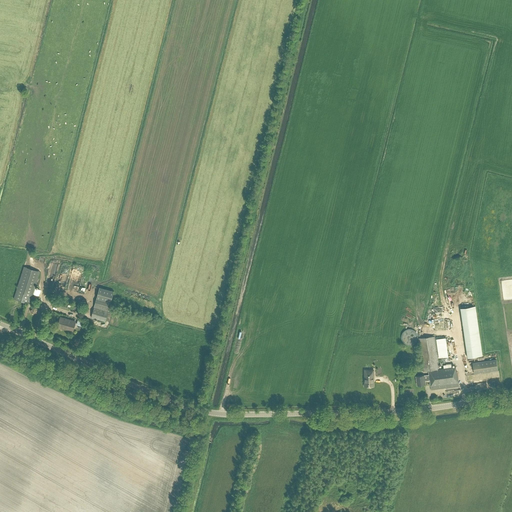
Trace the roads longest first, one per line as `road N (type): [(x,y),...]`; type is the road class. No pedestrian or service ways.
road 1 (tertiary): [(213,412),(413,410),(511,396)]
road 2 (tertiary): [(213,412),(167,400),(0,323)]
